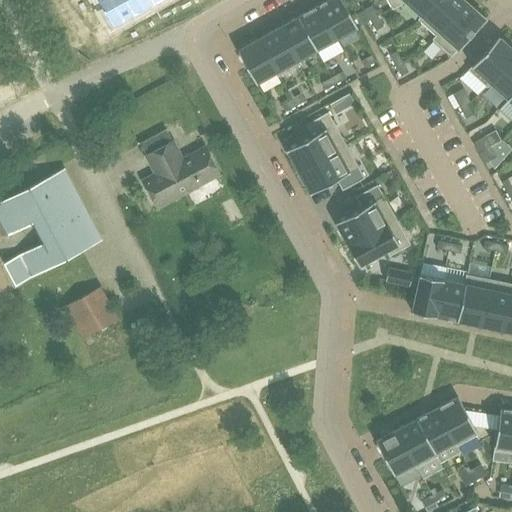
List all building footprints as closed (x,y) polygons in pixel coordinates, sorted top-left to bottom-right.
[(98,0),(106,14),(104,16),(108,23),(110,21),(113,26),(114,25),(114,24),(134,13),(126,0),(98,0)] [(152,0),(126,0),(134,13),(153,2),(154,4),(155,3),(152,0)] [(326,0),(318,5),(336,38),(355,28),(357,27),(342,0),(326,0)] [(387,0),(392,9),(401,2),(403,0),(387,0)] [(404,0),(421,15),(421,16),(435,0),(404,0)] [(421,15),(417,19),(435,35),(436,35),(466,2),(464,0),(435,0),(421,16),(421,15)] [(435,35),(432,38),(451,56),(485,18),(466,2),(436,35),(435,35)] [(318,5),(298,16),(316,49),(336,38),(318,5)] [(371,5),(364,9),(370,19),(377,16),(371,5)] [(298,16),(278,27),(296,60),(297,60),(316,49),(298,16)] [(377,16),(370,19),(376,30),(383,26),(377,16)] [(278,27),(258,38),(276,71),(276,72),(278,76),(300,64),(297,60),(296,60),(278,27)] [(511,48),(498,36),(468,69),(487,87),(490,83),(489,82),(511,57),(511,48)] [(258,38),(237,50),(247,67),(256,83),(276,72),(276,71),(258,38)] [(396,51),(389,55),(395,65),(402,61),(396,51)] [(370,55),(361,60),(365,67),(374,62),(375,61),(371,54),(370,55)] [(511,57),(489,82),(490,83),(507,99),(511,93),(511,57)] [(402,61),(395,65),(401,76),(408,72),(402,61)] [(342,71),(331,77),(335,84),(346,78),(342,71)] [(331,77),(321,82),(325,89),(335,84),(331,77)] [(463,88),(452,93),(459,106),(469,100),(463,88)] [(302,93),(292,99),(295,106),(306,100),(302,93)] [(339,98),(330,104),(335,114),(344,109),(339,98)] [(292,99),(281,104),(285,111),(295,106),(292,99)] [(469,100),(459,106),(466,118),(476,112),(469,100)] [(312,135),(285,149),(298,171),(345,145),(327,112),(306,124),(312,135)] [(484,135),(477,139),(483,150),(490,146),(484,135)] [(154,173),(142,179),(157,207),(187,191),(219,174),(205,146),(182,157),(173,140),(163,145),(145,155),(154,173)] [(345,145),(298,171),(310,193),(336,178),(342,189),(363,177),(345,145)] [(490,146),(483,150),(489,160),(496,156),(490,146)] [(64,168),(0,201),(0,218),(9,235),(33,222),(43,241),(4,262),(15,285),(102,239),(64,168)] [(511,185),(508,178),(501,182),(507,192),(511,189),(511,185)] [(361,207),(335,222),(346,243),(394,216),(376,184),(355,196),(361,207)] [(346,243),(359,266),(386,250),(389,255),(409,243),(394,216),(346,243)] [(438,240),(436,248),(448,250),(450,242),(438,240)] [(485,240),(483,248),(495,251),(496,243),(485,240)] [(450,242),(448,250),(460,253),(462,245),(450,242)] [(496,243),(495,251),(506,253),(508,245),(496,243)] [(388,267),(385,280),(409,285),(412,272),(388,267)] [(465,283),(457,320),(479,325),(489,277),(466,273),(464,283),(465,283)] [(419,274),(411,311),(435,316),(442,278),(419,274)] [(489,277),(479,325),(502,330),(511,282),(489,277)] [(442,278),(435,316),(457,320),(465,283),(464,283),(442,278)] [(511,281),(511,282),(502,330),(511,331),(511,281)] [(83,294),(64,305),(82,338),(119,318),(100,285),(83,294)] [(457,396),(436,407),(454,441),(475,430),(464,409),(463,407),(457,396)] [(436,407),(416,418),(434,452),(454,441),(436,407)] [(498,414),(493,450),(511,452),(511,408),(499,407),(499,412),(498,414)] [(416,418),(396,429),(414,462),(434,452),(416,418)] [(396,429),(375,440),(394,474),(414,462),(396,429)] [(482,467),(472,473),(475,480),(486,474),(482,467)] [(472,473),(461,478),(465,485),(475,480),(472,473)] [(511,484),(501,483),(499,491),(511,493),(511,487),(511,484)] [(442,489),(431,494),(435,501),(446,496),(442,489)] [(431,494),(421,500),(425,507),(435,501),(431,494)]
